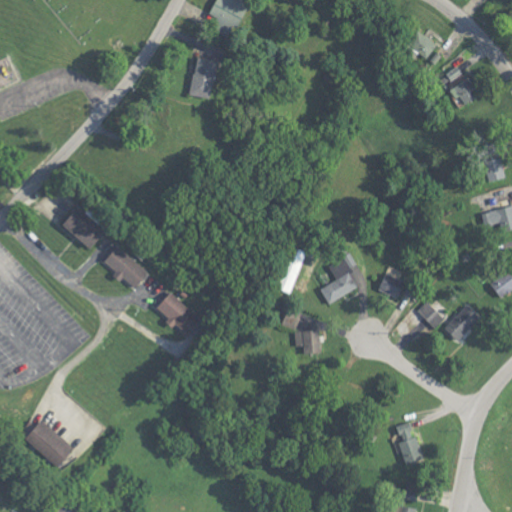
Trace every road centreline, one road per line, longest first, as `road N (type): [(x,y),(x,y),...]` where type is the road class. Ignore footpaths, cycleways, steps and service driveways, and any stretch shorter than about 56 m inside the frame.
road 1 (residential): [(0,221),(114,102),(178,0)]
road 2 (residential): [(2,220),(106,307),(38,410)]
road 3 (residential): [(511,373),(476,434),(460,511)]
road 4 (residential): [(483,416),(410,371),(376,330)]
